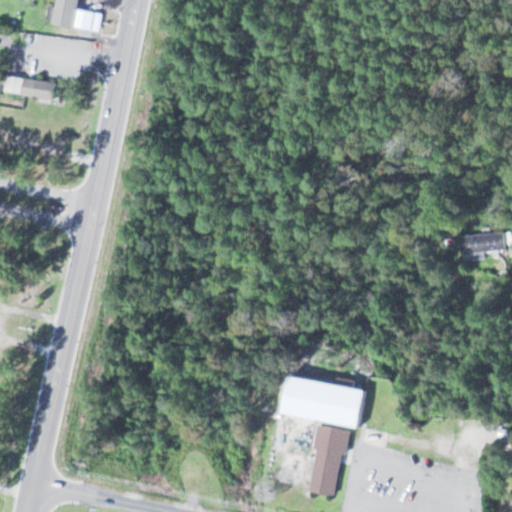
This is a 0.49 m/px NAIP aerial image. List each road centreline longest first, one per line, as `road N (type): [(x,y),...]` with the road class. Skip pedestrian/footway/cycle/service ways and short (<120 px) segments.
road 1 (tertiary): [(138,0),(81,285),(24,511)]
road 2 (residential): [(31,480),(180,511)]
